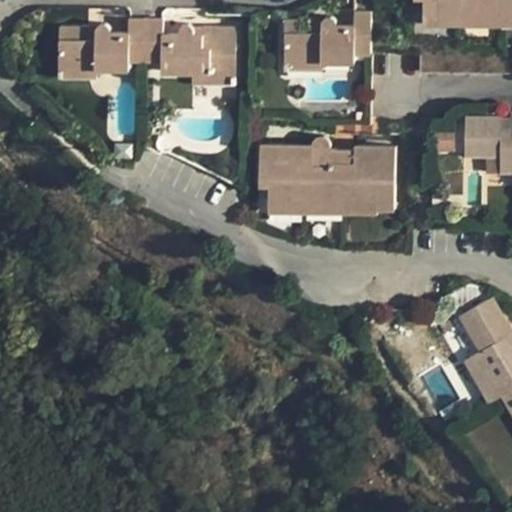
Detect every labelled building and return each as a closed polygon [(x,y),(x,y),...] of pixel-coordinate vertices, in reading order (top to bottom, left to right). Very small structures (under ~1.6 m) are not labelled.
[(511,0),(431,0),(431,5),(438,5),(437,20),(511,21),(511,0)] [(336,65),(336,69),(383,70),(384,18),(367,18),(367,33),(350,33),(349,27),(347,25),(344,24),(340,24),(337,26),(336,27),(336,32),(326,32),(326,27),(297,26),(297,64),(336,65)] [(74,31),(74,43),(69,42),(69,69),(108,69),(108,73),(140,73),(140,65),(157,66),(158,22),(142,21),(141,21),(141,38),(123,37),(122,33),(120,31),(116,29),(113,29),(111,30),(109,31),(109,36),(99,36),(99,31),(74,31)] [(174,22),(158,22),(157,66),(173,65),(173,75),(204,75),(247,76),(248,41),(229,41),(229,32),(214,33),(214,40),(204,40),(204,33),(200,31),(196,30),(195,30),(192,31),(189,39),(174,39),(174,22)] [(248,41),(248,32),(229,32),(229,41),(248,41)] [(457,84),(458,55),(459,54),(432,53),(432,84),(457,84)] [(459,54),(458,55),(457,84),(511,85),(511,80),(482,79),(482,55),(481,55),(459,54)] [(511,55),(481,55),(482,55),(482,79),(511,80),(511,55)] [(336,65),(297,64),(297,77),(336,78),(336,69),(336,65)] [(108,69),(69,69),(69,81),(108,81),(108,73),(108,69)] [(247,76),(204,75),(204,89),(246,90),(247,76)] [(511,123),(476,122),(475,159),(497,159),(511,159),(510,177),(511,177),(511,123)] [(323,152),(323,154),(322,173),(339,173),(340,170),(363,171),(363,157),(341,156),(340,153),(339,150),(338,147),(334,146),(331,146),(329,146),(326,147),(324,150),(323,152)] [(323,154),(271,152),(269,206),(387,209),(387,215),(406,215),(406,154),(367,154),(366,157),(363,157),(363,171),(340,170),(339,173),(322,173),(323,154)] [(511,159),(497,159),(496,188),(510,189),(510,177),(511,159)] [(511,330),(498,305),(462,326),(482,361),(498,390),(505,386),(511,397),(511,330)] [(498,390),(482,361),(471,367),(495,409),(502,405),(511,398),(511,397),(505,386),(498,390)] [(511,398),(502,405),(511,422),(511,398)]
